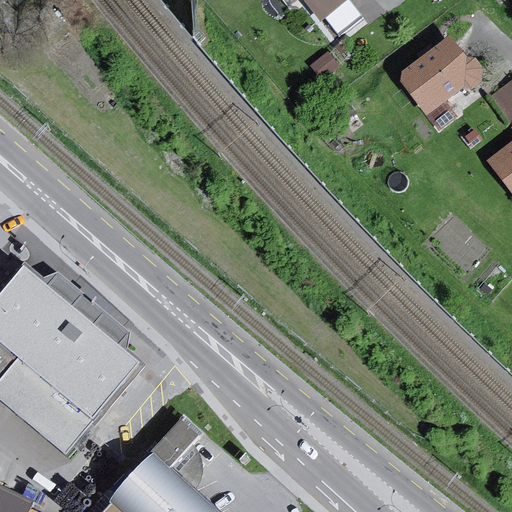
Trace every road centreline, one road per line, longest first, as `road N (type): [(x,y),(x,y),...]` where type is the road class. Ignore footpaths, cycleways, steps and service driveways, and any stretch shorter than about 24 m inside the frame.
road 1 (primary): [(437,511),(0,142)]
road 2 (primary): [(0,175),(374,511)]
